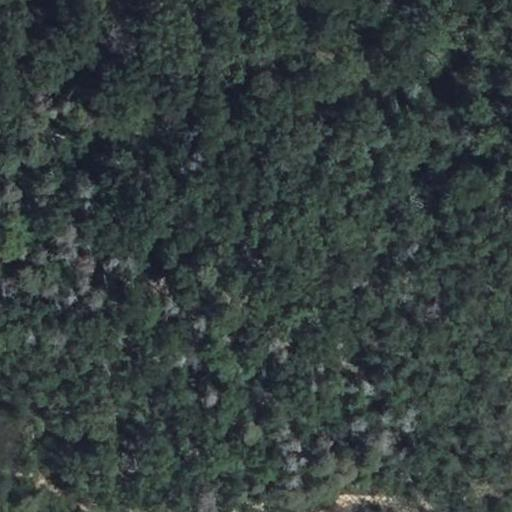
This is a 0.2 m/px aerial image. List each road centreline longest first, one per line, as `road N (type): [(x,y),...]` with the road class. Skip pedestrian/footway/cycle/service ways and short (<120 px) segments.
road 1 (track): [(167,511),(353,496),(423,505),(511,481)]
road 2 (track): [(0,472),(125,511)]
